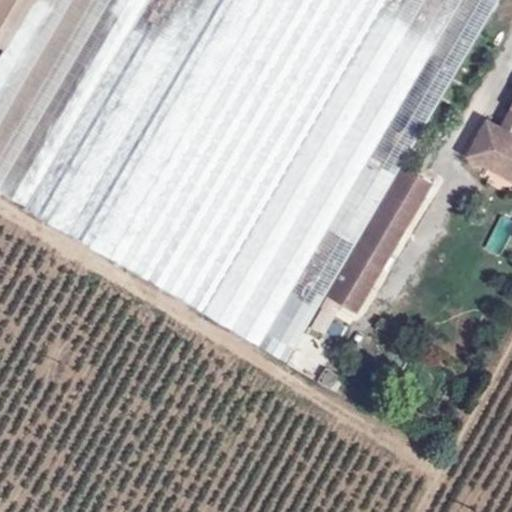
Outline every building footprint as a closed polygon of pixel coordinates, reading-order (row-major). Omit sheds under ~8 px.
[(404,165),(500,0),(34,0),(6,50),(0,59),(0,190),(28,207),(26,209),(289,361),(327,295),(404,165)] [(0,0),(0,46),(4,49),(31,0),(0,0)] [(511,109),(502,127),(511,132),(511,109)] [(511,132),(502,127),(489,119),(469,156),(482,163),(489,150),(511,162),(511,132)] [(511,162),(489,150),(482,163),(511,179),(511,162)] [(358,313),(434,183),(404,165),(327,295),(358,313)] [(506,249),(511,235),(511,215),(506,213),(493,244),(506,249)]
